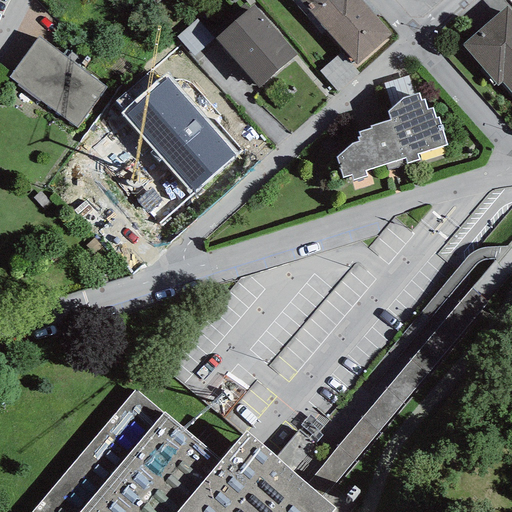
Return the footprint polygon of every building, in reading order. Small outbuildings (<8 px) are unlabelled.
[(298,0),(357,65),(391,34),(361,0),(298,0)] [(253,4),(215,38),(258,88),(296,55),(253,4)] [(502,82),(511,93),(511,11),(507,6),(462,45),(497,86),(502,82)] [(18,84),(17,86),(39,102),(40,101),(76,128),(106,87),(72,62),(77,57),(67,49),(63,55),(39,37),(8,77),(18,84)] [(337,92),(359,73),(340,52),(319,72),(337,92)] [(193,195),(240,154),(168,72),(121,113),(193,195)] [(391,120),(405,158),(407,163),(419,160),(417,154),(447,144),(442,130),(443,130),(442,125),(440,125),(438,118),(435,119),(432,108),(427,110),(424,100),(420,101),(418,94),(402,99),(388,112),(391,120)] [(365,171),(405,158),(391,120),(371,127),(371,129),(358,133),(360,137),(357,138),(359,142),(352,144),(336,158),(342,178),(351,175),(353,180),(367,176),(365,171)] [(373,396),(313,471),(330,485),(390,410),(373,396)]
